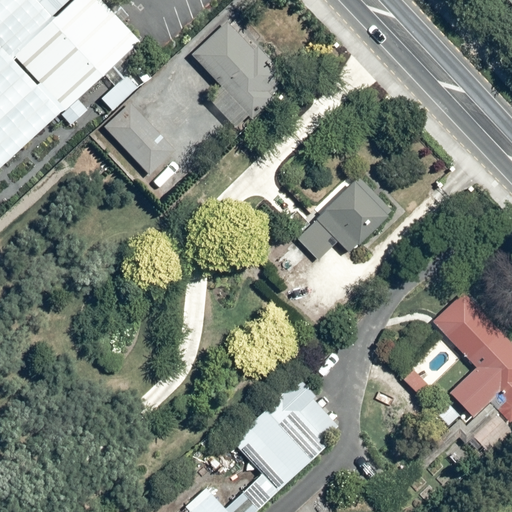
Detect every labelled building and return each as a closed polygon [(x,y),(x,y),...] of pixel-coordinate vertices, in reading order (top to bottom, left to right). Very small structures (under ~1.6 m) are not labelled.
[(0,0),(0,173),(143,41),(104,0),(78,0),(55,20),(36,0),(0,0)] [(287,76),(232,24),(191,57),(250,120),(275,100),(269,94),(287,76)] [(101,131),(151,181),(180,152),(132,104),(101,131)] [(360,179),(298,240),(320,261),(338,242),(350,253),(392,212),(360,179)] [(511,343),(484,315),(454,344),(478,369),(450,394),(472,419),(499,395),(511,408),(511,343)] [(409,362),(395,375),(416,396),(430,383),(409,362)] [(318,397),(299,381),(231,444),(276,492),(335,442),(329,435),(339,427),(314,400),(318,397)]
